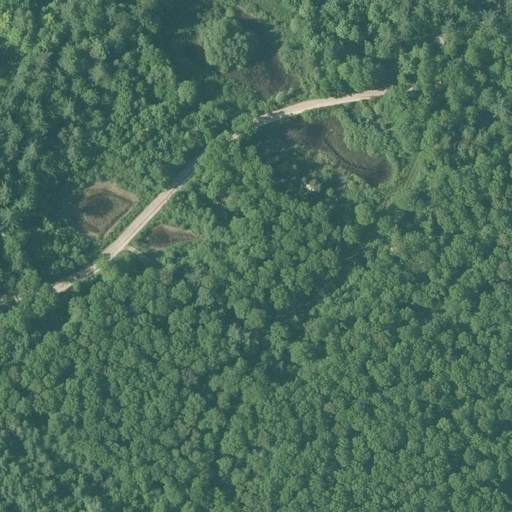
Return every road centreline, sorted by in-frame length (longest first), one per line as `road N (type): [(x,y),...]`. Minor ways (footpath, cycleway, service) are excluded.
road 1 (track): [(0,298),(80,275),(212,147),(259,119),(367,92),(442,92)]
road 2 (track): [(442,92),(387,218),(287,314),(248,369),(227,419),(206,511)]
road 3 (track): [(124,246),(347,402),(511,477)]
